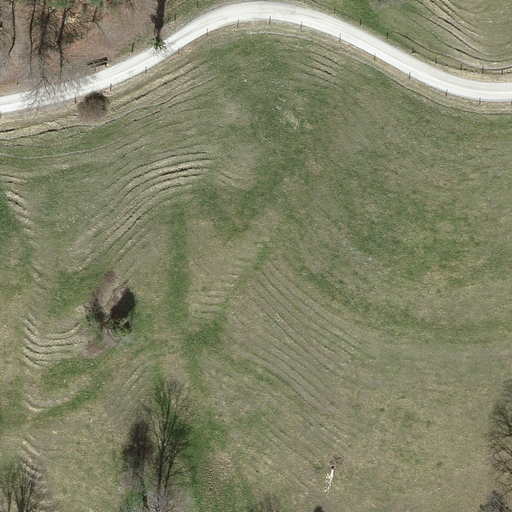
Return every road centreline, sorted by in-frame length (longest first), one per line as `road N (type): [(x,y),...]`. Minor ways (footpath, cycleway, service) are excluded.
road 1 (unclassified): [(0,104),(87,88),(209,24),(249,13),(290,14),(432,75),(486,92),(511,90)]
road 2 (track): [(41,96),(133,0)]
